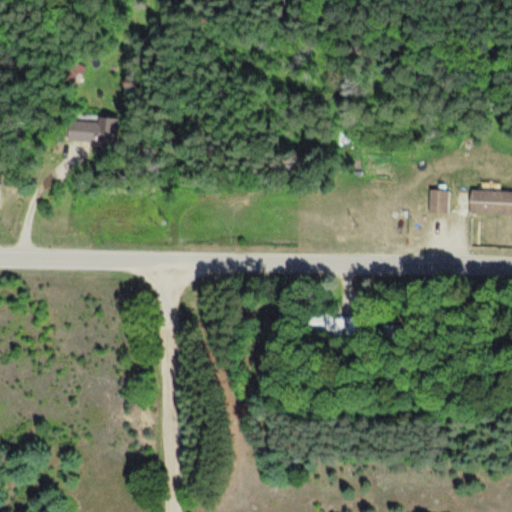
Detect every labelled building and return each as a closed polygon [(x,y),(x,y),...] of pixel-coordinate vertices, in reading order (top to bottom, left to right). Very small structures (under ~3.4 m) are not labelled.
[(119,142),(120,120),(71,119),(70,141),(119,142)] [(450,213),(450,189),(431,189),(431,213),(450,213)] [(472,214),(511,213),(511,189),(472,189),(472,214)] [(357,335),(357,314),(302,313),(302,335),(357,335)] [(397,324),(379,324),(379,342),(397,342),(397,324)]
